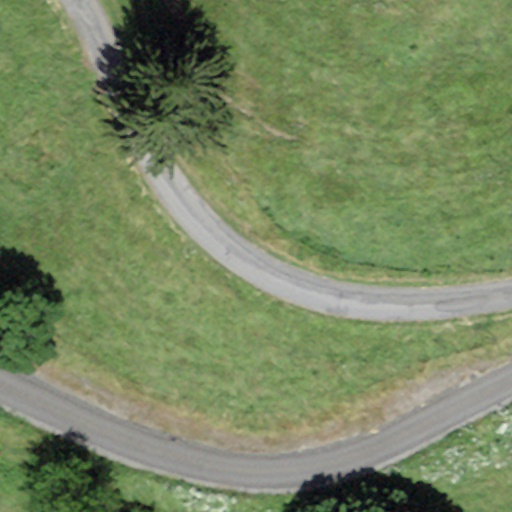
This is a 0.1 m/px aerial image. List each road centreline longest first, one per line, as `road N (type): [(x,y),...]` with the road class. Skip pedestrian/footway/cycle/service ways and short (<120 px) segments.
road 1 (unclassified): [(511,299),(419,311),(345,305),(272,285),(180,209),(78,0)]
road 2 (track): [(511,382),(343,471),(233,483),(158,466),(0,397)]
